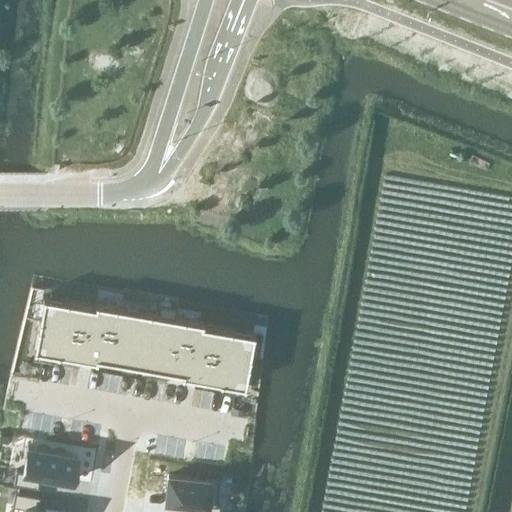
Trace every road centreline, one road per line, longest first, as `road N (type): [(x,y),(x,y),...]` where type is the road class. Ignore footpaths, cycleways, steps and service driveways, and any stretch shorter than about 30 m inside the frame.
road 1 (unclassified): [(161,170),(200,118),(243,0)]
road 2 (unclassified): [(204,0),(161,134),(161,170)]
road 3 (unclassified): [(161,170),(130,192),(0,194)]
